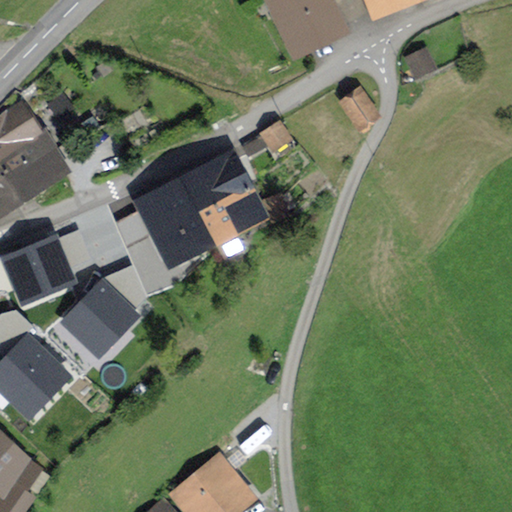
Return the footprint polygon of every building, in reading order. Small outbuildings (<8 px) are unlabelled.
[(340,11),(332,15),(324,0),(275,0),(297,46),(346,23),(340,11)] [(371,0),(376,10),(399,0),(371,0)] [(434,68),(425,51),(408,59),(417,76),(434,68)] [(377,115),(360,92),(343,104),(360,127),(377,115)] [(35,135),(18,108),(0,119),(0,165),(19,195),(65,165),(42,130),(35,135)] [(280,124),(263,135),(273,150),(290,139),(280,124)] [(214,173),(204,178),(217,202),(245,188),(229,156),(210,166),(214,173)] [(0,206),(19,195),(0,165),(0,206)] [(142,196),(173,256),(214,235),(201,210),(217,202),(204,178),(167,197),(160,193),(157,189),(142,196)] [(245,188),(217,202),(201,210),(214,235),(226,258),(243,249),(231,226),(258,212),(245,188)] [(288,214),(279,194),(265,200),(274,220),(288,214)] [(53,242),(9,260),(24,296),(69,278),(53,242)] [(69,322),(97,349),(146,297),(132,265),(102,278),(105,284),(69,322)] [(2,315),(0,316),(0,351),(4,356),(33,327),(16,311),(2,315)] [(28,341),(0,370),(0,384),(27,411),(63,374),(28,341)] [(270,359),(246,352),(241,368),(265,375),(270,359)] [(226,511),(249,494),(221,460),(181,492),(178,489),(172,493),(187,511),(226,511)] [(27,486),(39,469),(26,461),(15,477),(27,486)] [(0,511),(22,511),(33,496),(12,482),(0,499),(0,511)] [(172,511),(162,500),(148,511),(172,511)]
